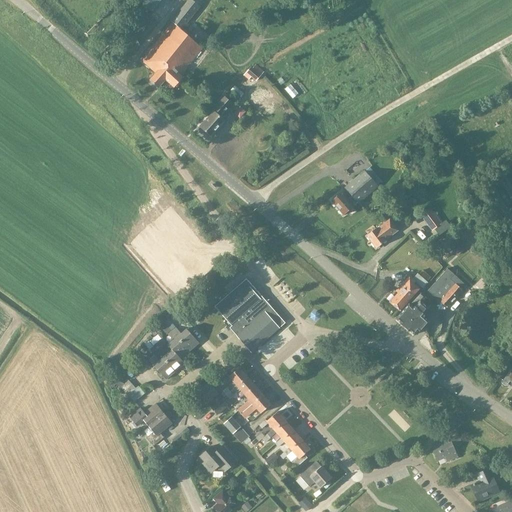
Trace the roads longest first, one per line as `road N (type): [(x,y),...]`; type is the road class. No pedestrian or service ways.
road 1 (tertiary): [(409,343),(151,114)]
road 2 (unclassified): [(306,333),(186,178),(151,114)]
road 3 (tertiary): [(151,114),(15,0)]
road 4 (residential): [(357,475),(265,369)]
road 5 (residential): [(465,511),(411,458),(362,480),(357,475)]
road 6 (residential): [(167,395),(194,426),(180,474),(197,511)]
road 7 (tertiary): [(511,418),(409,343)]
road 8 (residential): [(265,369),(231,342),(167,395)]
